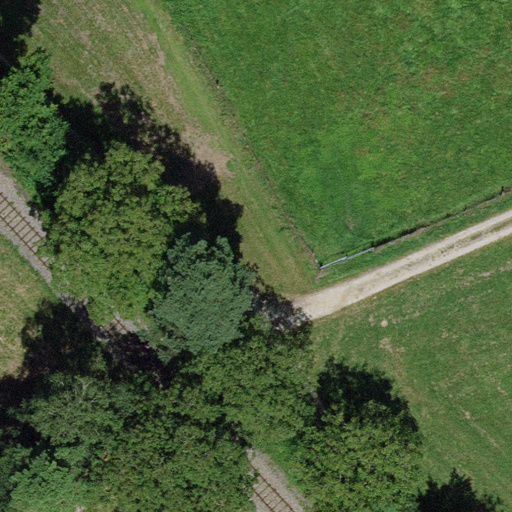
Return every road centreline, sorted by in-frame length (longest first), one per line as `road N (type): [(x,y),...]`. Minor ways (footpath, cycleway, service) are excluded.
road 1 (track): [(0,66),(288,320)]
road 2 (track): [(511,222),(198,359)]
